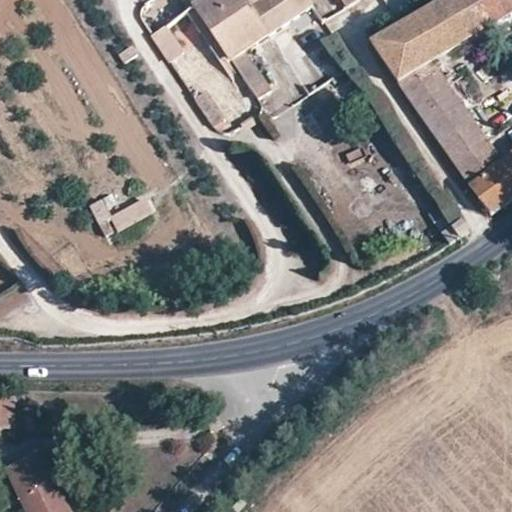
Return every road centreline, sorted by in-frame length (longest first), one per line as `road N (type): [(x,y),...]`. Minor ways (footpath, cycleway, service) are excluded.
road 1 (tertiary): [(279,357),(0,368)]
road 2 (tertiary): [(511,233),(391,308),(279,357)]
road 3 (unknown): [(478,258),(329,56)]
road 4 (unclassified): [(186,511),(245,445),(279,357)]
